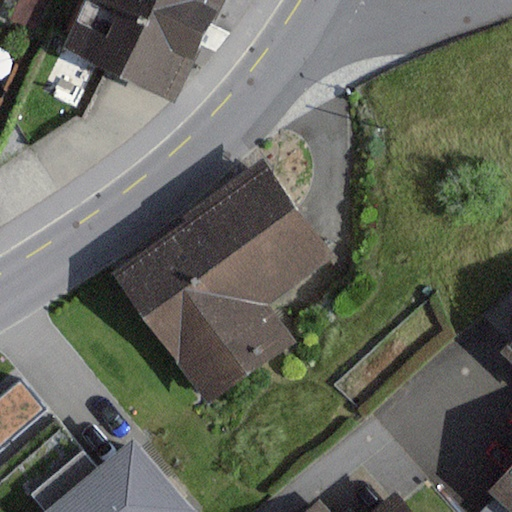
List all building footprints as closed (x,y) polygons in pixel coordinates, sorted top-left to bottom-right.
[(22,0),(14,18),(37,28),(50,0),(22,0)] [(219,20),(176,0),(88,0),(65,48),(177,103),(219,20)] [(176,0),(219,20),(228,0),(176,0)] [(338,257),(267,160),(186,219),(188,223),(116,275),(211,404),(297,342),(270,306),(338,257)] [(511,343),(503,353),(511,362),(511,343)] [(48,511),(200,511),(140,439),(103,469),(88,450),(34,495),(48,511)] [(511,511),(511,467),(488,490),(509,511),(511,511)] [(414,511),(398,494),(376,511),(332,511),(322,500),(307,511),(414,511)]
